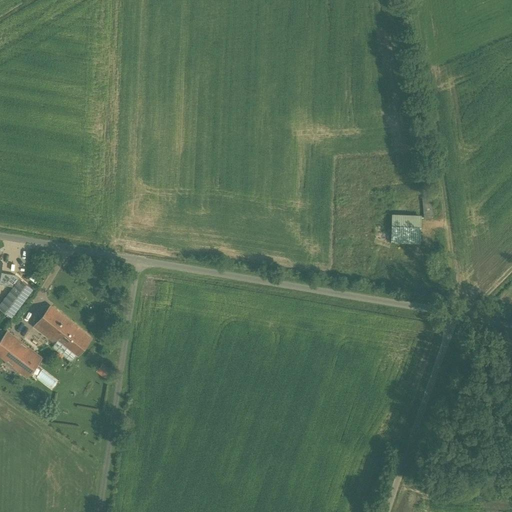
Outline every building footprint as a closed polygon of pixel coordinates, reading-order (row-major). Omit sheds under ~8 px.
[(423,197),(424,217),(434,217),(433,197),(423,197)] [(419,219),(391,218),(390,244),(418,245),(419,219)] [(15,275),(0,272),(0,284),(14,287),(20,279),(15,275)] [(14,287),(2,303),(14,313),(32,289),(20,279),(14,287)] [(90,338),(50,307),(36,326),(56,342),(57,340),(76,355),(90,338)] [(42,358),(7,331),(0,339),(0,356),(27,377),(42,358)] [(71,362),(76,355),(57,340),(56,342),(52,347),(71,362)] [(96,372),(105,377),(110,368),(102,363),(96,372)]
